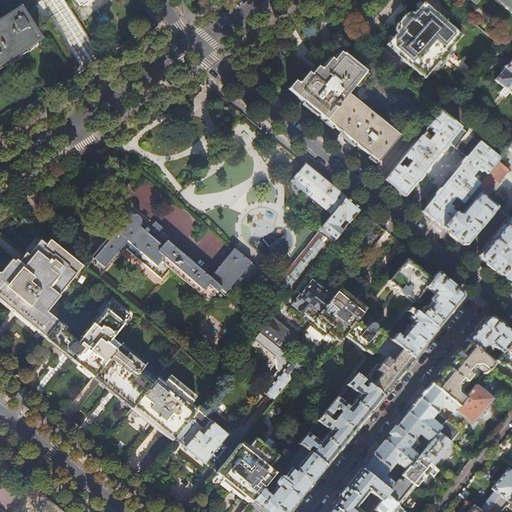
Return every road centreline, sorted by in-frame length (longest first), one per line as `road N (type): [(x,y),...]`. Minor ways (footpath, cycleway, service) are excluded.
road 1 (residential): [(489,290),(192,44)]
road 2 (residential): [(307,511),(489,290)]
road 3 (tertiary): [(0,168),(192,44)]
road 4 (residential): [(0,410),(123,511)]
road 5 (residential): [(436,511),(511,418)]
